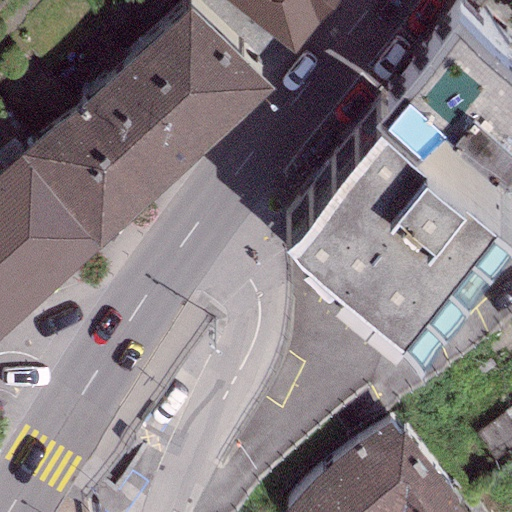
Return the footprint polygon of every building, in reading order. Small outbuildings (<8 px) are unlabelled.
[(222,0),(293,57),(338,0),(222,0)] [(19,159),(101,248),(273,90),(191,7),(19,159)] [(511,81),(459,35),(375,141),(411,170),(441,131),(511,189),(511,81)] [(411,170),(375,141),(282,253),(401,351),(494,238),(411,170)] [(0,340),(101,248),(19,159),(0,173),(0,340)] [(295,483),(317,511),(365,511),(402,483),(412,494),(449,465),(397,401),(295,483)]
